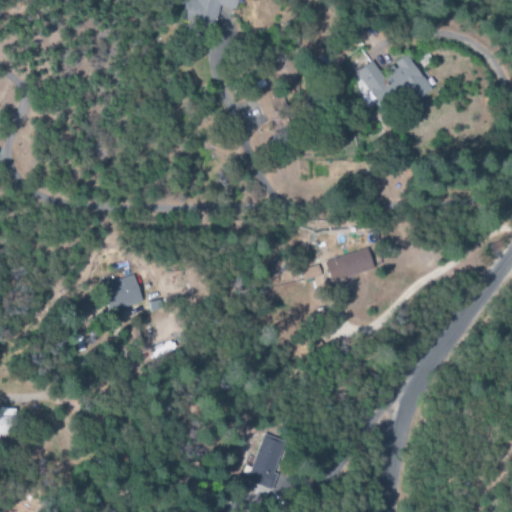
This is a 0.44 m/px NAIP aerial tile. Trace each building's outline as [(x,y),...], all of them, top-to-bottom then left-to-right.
[(218,6),(234,11),(236,0),(185,0),(181,19),(213,26),(218,6)] [(376,105),(403,88),(412,102),(429,91),(406,55),(392,64),(393,65),(380,73),(372,62),(355,72),(376,105)] [(286,112),(277,88),(254,96),(263,120),(286,112)] [(372,269),(366,249),(323,261),(330,282),(372,269)] [(140,304),(135,276),(103,283),(109,311),(140,304)] [(0,434),(13,435),(13,409),(0,408),(0,434)] [(246,481),(270,489),(276,470),(273,469),(282,441),(261,434),(246,481)]
